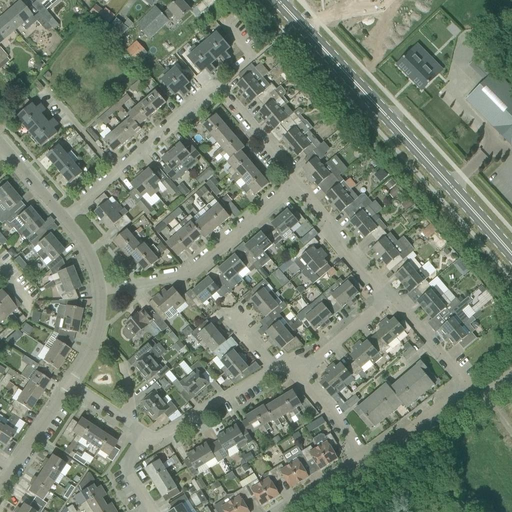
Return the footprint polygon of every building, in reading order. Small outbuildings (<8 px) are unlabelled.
[(36,0),(44,9),(38,13),(47,23),(52,18),(47,12),(60,1),(59,0),(36,0)] [(191,10),(181,0),(178,0),(168,9),(169,9),(163,14),(156,7),(138,25),(149,38),(175,15),(179,21),(191,10)] [(25,31),(36,22),(19,2),(12,9),(2,18),(14,31),(20,25),(25,31)] [(105,28),(112,19),(95,5),(88,14),(105,28)] [(47,23),(38,13),(33,18),(42,28),(42,27),(47,23)] [(0,42),(14,31),(2,18),(0,19),(0,42)] [(129,29),(115,19),(107,30),(118,39),(129,29)] [(209,34),(207,36),(223,55),(224,56),(227,54),(226,52),(230,48),(217,33),(212,37),(209,34)] [(207,41),(202,45),(216,61),(220,57),(221,59),(224,56),(223,55),(207,36),(204,38),(207,41)] [(135,65),(148,53),(137,42),(124,53),(135,65)] [(195,46),(192,48),(208,67),(210,68),(213,66),(211,64),(216,61),(202,45),(198,49),(195,46)] [(415,45),(402,57),(427,85),(441,73),(415,45)] [(210,68),(208,67),(192,48),(190,50),(193,54),(188,58),(201,73),(205,69),(207,71),(210,68)] [(252,64),(238,76),(242,81),(237,85),(240,89),(238,91),(242,96),(264,78),(252,64)] [(169,68),(166,71),(182,90),(183,91),(186,89),(185,87),(189,83),(176,68),(171,72),(169,68)] [(183,91),(182,90),(166,71),(162,73),(165,77),(161,80),(174,96),(179,92),(180,94),(183,91)] [(511,89),(495,72),(467,101),(511,146),(511,89)] [(300,80),(295,74),(290,79),(297,84),(300,80)] [(261,103),(275,91),(277,90),(272,84),(270,85),(264,78),(242,96),(246,100),(248,98),(252,102),(257,98),(261,103)] [(40,92),(43,89),(37,81),(33,84),(40,92)] [(140,81),(135,85),(138,89),(143,85),(140,81)] [(133,93),(138,89),(135,85),(130,89),(133,93)] [(157,111),(166,103),(156,91),(147,99),(157,111)] [(265,123),(286,105),(275,91),(261,103),(265,108),(260,112),(264,117),(262,119),(265,123)] [(430,128),(445,116),(425,93),(416,102),(424,111),(419,115),(430,128)] [(123,99),(119,103),(122,107),(131,99),(128,95),(123,99)] [(157,111),(147,99),(138,107),(148,119),(157,111)] [(317,103),(321,108),(325,105),(320,100),(317,103)] [(114,107),(109,111),(112,115),(122,107),(119,103),(114,107)] [(22,126),(38,112),(40,110),(38,108),(36,109),(34,107),(32,104),(17,117),(23,125),(21,126),(22,126)] [(284,130),(298,118),(294,113),(293,114),(286,105),(287,105),(286,105),(265,123),(269,127),(271,125),(275,129),(280,125),(284,130)] [(148,119),(138,107),(129,115),(141,129),(139,126),(148,119)] [(40,110),(38,112),(22,126),(22,127),(23,125),(29,132),(45,119),(41,115),(43,113),(40,111),(40,110)] [(112,115),(109,111),(100,119),(103,122),(106,126),(111,122),(108,119),(112,115)] [(141,129),(129,115),(128,115),(131,118),(122,125),(132,137),(141,129)] [(203,135),(206,139),(223,123),(221,120),(221,119),(220,120),(216,115),(203,126),(208,132),(203,135)] [(298,118),(284,130),(288,135),(283,139),(287,144),(285,146),(288,150),(309,132),(302,124),(303,123),(298,118)] [(49,124),(45,119),(29,132),(36,139),(34,141),(51,126),(53,125),(50,122),(49,124)] [(217,143),(230,131),(226,127),(227,126),(226,126),(223,123),(206,139),(208,141),(213,138),(217,143)] [(42,147),(57,134),(54,129),(55,128),(53,125),(51,126),(34,141),(35,141),(36,140),(42,147)] [(132,137),(122,125),(113,133),(123,145),(132,137)] [(96,142),(98,141),(100,139),(90,128),(87,132),(94,140),(96,142)] [(215,159),(237,140),(235,137),(235,136),(234,136),(230,131),(217,143),(222,148),(213,156),(215,159)] [(309,132),(288,150),(292,154),(294,152),(298,156),(303,152),(304,154),(307,157),(321,145),(310,131),(309,132)] [(123,145),(113,133),(103,141),(114,153),(123,145)] [(79,144),(84,141),(80,135),(76,138),(79,144)] [(359,138),(359,139),(353,144),(357,148),(363,143),(359,138)] [(218,162),(222,158),(227,154),(231,159),(241,151),(245,148),(240,143),(241,143),(240,142),(240,143),(237,140),(215,159),(218,162)] [(171,151),(183,165),(188,161),(191,164),(200,156),(187,141),(182,146),(180,143),(171,151),(170,149),(169,150),(171,151)] [(305,175),(308,180),(323,167),(318,160),(330,150),(324,142),(321,145),(307,157),(304,160),(308,165),(303,169),(307,173),(305,175)] [(87,153),(91,150),(87,145),(83,148),(87,153)] [(47,156),(55,165),(66,155),(59,146),(56,148),(47,156)] [(91,158),(95,154),(91,150),(87,153),(91,158)] [(169,167),(165,171),(174,182),(178,179),(181,179),(184,176),(184,174),(187,171),(183,165),(171,151),(162,159),(169,167)] [(245,156),(241,151),(231,159),(227,162),(232,168),(227,172),(230,175),(248,159),(245,156),(245,155),(245,156)] [(55,165),(62,175),(74,164),(66,155),(55,165)] [(241,179),(255,167),(251,163),(251,162),(250,162),(248,159),(230,175),(237,183),(241,179)] [(330,161),(323,167),(308,180),(312,184),(314,182),(318,186),(320,184),(325,189),(340,176),(341,174),(330,161)] [(82,174),(74,164),(62,175),(70,184),(82,174)] [(209,167),(205,170),(210,176),(214,173),(209,167)] [(255,167),(241,179),(246,185),(242,188),(244,191),(262,176),(259,173),(259,172),(255,167)] [(143,171),(139,175),(155,195),(159,191),(162,194),(166,189),(172,197),(179,192),(168,179),(162,184),(150,169),(145,173),(143,171)] [(382,169),(378,173),(384,179),(388,176),(382,169)] [(151,198),(155,195),(139,175),(135,178),(136,181),(132,185),(142,198),(147,193),(151,198)] [(256,195),(269,184),(265,179),(265,178),(264,179),(262,176),(244,191),(246,194),(251,190),(256,195)] [(328,202),(331,206),(351,189),(340,176),(325,189),(329,193),(326,196),(328,198),(330,200),(328,202)] [(396,185),(391,180),(385,186),(390,190),(396,185)] [(211,190),(215,187),(210,181),(206,184),(211,190)] [(0,203),(13,192),(6,184),(0,188),(0,203)] [(391,191),(396,196),(402,191),(398,186),(396,188),(396,187),(391,191)] [(190,193),(185,187),(180,192),(185,197),(190,193)] [(221,193),(215,187),(211,190),(217,197),(221,193)] [(351,189),(331,206),(335,211),(337,209),(341,213),(343,211),(347,216),(359,206),(361,204),(368,198),(365,195),(361,195),(358,198),(351,189)] [(12,215),(9,211),(21,201),(13,192),(0,203),(0,223),(1,225),(4,222),(9,218),(12,215)] [(112,198),(109,200),(104,194),(94,202),(99,208),(95,212),(103,222),(120,207),(112,198)] [(232,201),(227,195),(221,201),(225,206),(232,201)] [(359,206),(347,216),(352,221),(350,222),(354,226),(350,229),(354,234),(376,215),(369,207),(372,204),(368,198),(361,204),(359,206)] [(154,211),(144,200),(138,205),(148,217),(154,211)] [(404,203),(408,209),(412,206),(408,200),(404,203)] [(226,207),(231,212),(236,208),(231,202),(226,207)] [(209,204),(207,207),(222,225),(225,222),(230,217),(219,204),(213,209),(209,204)] [(114,226),(120,232),(131,222),(125,215),(128,213),(124,208),(123,210),(120,207),(103,222),(109,230),(114,226)] [(222,225),(207,207),(204,209),(207,214),(202,218),(213,232),(218,228),(219,227),(222,225)] [(15,213),(12,215),(9,218),(4,222),(11,230),(13,228),(17,233),(37,216),(29,208),(18,217),(15,213)] [(177,218),(183,213),(179,208),(173,214),(177,218)] [(288,210),(279,217),(290,230),(299,223),(301,225),(305,221),(297,211),(293,215),(288,210)] [(203,236),(202,236),(205,239),(208,236),(209,236),(213,232),(202,218),(197,223),(190,215),(187,218),(203,236)] [(354,234),(357,238),(361,235),(365,239),(370,234),(374,239),(384,231),(380,226),(377,229),(373,224),(379,219),(376,215),(354,234)] [(23,235),(30,243),(42,233),(39,229),(44,225),(37,216),(17,233),(20,237),(23,235)] [(290,230),(279,217),(271,225),(276,230),(271,234),(279,244),(292,232),(290,230)] [(194,243),(202,236),(203,236),(187,218),(179,225),(183,229),(194,243)] [(431,224),(425,230),(431,236),(437,231),(431,224)] [(127,230),(114,241),(118,246),(118,247),(119,247),(121,250),(143,231),(141,228),(132,236),(127,230)] [(194,243),(183,229),(178,234),(174,229),(171,232),(186,250),(189,247),(190,247),(194,243)] [(314,229),(300,241),(304,246),(318,234),(314,229)] [(36,254),(39,258),(57,243),(49,235),(46,231),(30,244),(34,248),(37,245),(41,250),(36,254)] [(128,258),(131,255),(141,247),(137,242),(141,238),(144,236),(143,231),(121,250),(124,253),(123,253),(124,253),(128,258)] [(384,231),(374,239),(378,244),(373,249),(376,253),(373,256),(376,260),(392,247),(385,238),(387,236),(384,231)] [(183,252),(186,250),(171,232),(168,234),(172,239),(166,244),(178,257),(183,253),(183,252)] [(275,247),(279,244),(271,234),(266,238),(262,232),(253,240),(264,252),(273,245),(275,247)] [(435,244),(441,250),(445,245),(441,240),(440,239),(435,244)] [(266,255),(264,252),(253,240),(245,247),(249,252),(245,256),(253,266),(255,269),(258,272),(258,271),(265,280),(269,277),(262,268),(260,265),(269,258),(266,255)] [(406,258),(411,254),(407,250),(408,249),(404,245),(403,245),(399,241),(397,242),(392,247),(376,260),(380,264),(383,261),(387,266),(385,267),(390,272),(397,266),(406,258)] [(46,266),(50,271),(62,260),(59,256),(64,251),(57,243),(39,258),(43,262),(48,257),(51,262),(46,266)] [(136,260),(138,264),(155,249),(153,246),(149,250),(144,244),(141,247),(131,255),(135,260),(135,261),(136,260)] [(160,253),(165,248),(161,244),(156,248),(160,253)] [(308,266),(324,252),(321,248),(317,251),(313,247),(308,251),(304,247),(292,258),(291,257),(283,265),(287,270),(300,258),(304,261),(308,266)] [(13,259),(17,255),(11,248),(7,252),(13,259)] [(158,252),(155,249),(138,264),(141,266),(140,267),(141,267),(145,272),(158,262),(153,256),(158,252)] [(329,268),(327,265),(328,264),(324,259),(328,256),(324,252),(308,266),(302,272),(303,273),(303,274),(305,278),(308,278),(313,284),(320,279),(318,277),(329,268)] [(234,256),(227,262),(238,275),(242,279),(250,272),(248,270),(253,266),(245,256),(240,260),(236,255),(234,256)] [(406,258),(397,266),(401,270),(395,275),(402,284),(417,272),(406,258)] [(457,270),(464,264),(460,259),(453,265),(457,270)] [(66,270),(62,260),(50,271),(49,271),(51,276),(57,274),(59,279),(53,281),(55,286),(76,277),(72,267),(66,270)] [(223,275),(218,279),(231,294),(233,292),(232,290),(238,285),(233,279),(238,275),(227,262),(218,269),(223,275)] [(428,285),(425,281),(430,277),(422,268),(417,272),(402,284),(410,293),(416,288),(419,292),(428,285)] [(278,278),(283,275),(279,270),(274,274),(278,278)] [(29,278),(34,283),(39,279),(37,276),(33,275),(29,278)] [(336,283),(335,284),(353,305),(358,301),(355,298),(359,294),(358,292),(363,289),(351,275),(347,279),(343,282),(340,279),(335,283),(336,283)] [(80,288),(76,277),(55,286),(59,296),(60,296),(62,301),(78,300),(74,290),(80,288)] [(209,277),(200,285),(211,297),(217,293),(221,297),(222,298),(228,293),(229,295),(231,294),(218,279),(214,283),(209,277)] [(255,311),(275,295),(278,292),(275,289),(274,290),(273,289),(268,294),(264,289),(269,285),(265,280),(252,290),(256,295),(251,300),(253,302),(255,304),(252,306),(255,309),(256,310),(255,311)] [(45,290),(54,287),(52,282),(43,287),(45,290)] [(350,308),(353,305),(335,284),(322,295),(325,298),(333,307),(338,303),(342,308),(347,304),(350,308)] [(207,301),(211,297),(200,285),(192,292),(197,297),(192,301),(195,304),(200,311),(205,307),(203,304),(207,301)] [(429,285),(428,285),(419,292),(423,297),(417,302),(425,311),(443,295),(435,286),(432,289),(429,285)] [(478,290),(482,294),(486,291),(482,286),(478,290)] [(192,301),(186,294),(181,298),(174,289),(168,294),(165,290),(162,292),(177,310),(185,302),(190,308),(195,304),(192,301)] [(0,308),(7,317),(16,308),(9,300),(3,292),(1,291),(0,291),(0,308)] [(158,307),(154,310),(164,322),(168,318),(170,320),(179,312),(177,310),(162,292),(153,300),(158,307)] [(274,301),(278,298),(275,295),(255,311),(256,311),(259,315),(262,313),(265,317),(266,317),(268,316),(271,320),(272,320),(279,314),(287,307),(283,302),(278,306),(274,301)] [(442,319),(464,301),(461,297),(458,299),(457,298),(450,304),(443,295),(425,311),(433,320),(438,315),(442,319)] [(16,308),(17,309),(21,306),(13,296),(9,300),(16,308)] [(469,320),(461,311),(472,302),(468,297),(464,301),(442,319),(446,324),(440,329),(444,333),(441,335),(445,340),(469,320)] [(333,307),(325,298),(321,301),(318,299),(310,306),(313,311),(327,327),(331,323),(328,320),(333,316),(329,311),(333,307)] [(58,305),(56,317),(80,322),(82,309),(77,308),(78,300),(62,301),(59,301),(51,302),(51,305),(58,305)] [(42,302),(36,302),(34,307),(36,312),(42,302)] [(323,330),(327,327),(313,311),(310,306),(296,316),(299,320),(303,325),(307,329),(311,325),(316,330),(320,327),(323,330)] [(137,313),(125,323),(128,327),(124,331),(123,335),(127,339),(131,340),(136,336),(148,326),(153,322),(162,332),(168,327),(156,313),(150,318),(144,310),(139,315),(137,313)] [(31,321),(38,322),(39,312),(32,311),(31,321)] [(283,319),(279,314),(272,320),(271,320),(266,325),(270,329),(266,333),(270,337),(268,339),(271,343),(270,344),(290,327),(287,324),(283,327),(279,322),(283,319)] [(20,324),(26,319),(22,315),(17,320),(20,324)] [(53,333),(57,335),(70,341),(72,333),(77,334),(80,322),(56,317),(53,333)] [(477,339),(472,334),(475,331),(470,325),(476,321),(473,317),(469,320),(445,340),(449,344),(451,342),(455,347),(459,344),(464,350),(477,339)] [(383,322),(396,338),(405,331),(407,334),(412,330),(404,320),(399,324),(394,318),(390,322),(387,319),(383,322)] [(202,347),(222,330),(221,331),(217,327),(215,329),(211,324),(211,325),(207,320),(206,321),(193,332),(191,334),(202,347)] [(382,339),(377,343),(385,352),(390,348),(388,346),(397,338),(396,338),(383,322),(379,326),(382,329),(377,333),(382,339)] [(25,324),(21,330),(30,335),(33,328),(25,324)] [(10,326),(0,334),(0,338),(1,340),(13,330),(10,326)] [(296,338),(294,340),(290,334),(293,331),(290,327),(270,344),(271,344),(272,344),(275,348),(278,346),(281,350),(283,349),(287,354),(293,351),(303,346),(303,345),(296,338)] [(222,331),(222,330),(202,347),(205,351),(209,347),(217,357),(226,349),(223,345),(226,342),(222,337),(225,335),(222,332),(221,331),(222,331)] [(50,337),(43,347),(63,360),(70,350),(66,347),(70,341),(57,335),(54,340),(50,337)] [(13,344),(8,338),(5,341),(10,347),(13,344)] [(424,345),(420,340),(415,345),(419,349),(424,345)] [(133,365),(140,374),(156,361),(160,357),(153,348),(157,345),(153,341),(136,355),(140,360),(133,365)] [(179,352),(184,347),(179,341),(174,346),(179,352)] [(381,356),(385,352),(377,343),(372,347),(368,341),(363,345),(360,341),(356,345),(369,361),(373,365),(382,358),(381,356)] [(355,361),(350,365),(361,378),(362,379),(367,376),(361,368),(369,361),(356,345),(352,348),(355,352),(350,356),(355,361)] [(57,371),(63,360),(43,347),(37,357),(41,360),(38,365),(49,373),(53,368),(57,371)] [(412,348),(408,352),(402,356),(406,361),(416,352),(412,348)] [(221,370),(224,373),(244,357),(244,356),(244,357),(240,353),(237,355),(236,354),(233,350),(230,353),(226,349),(217,357),(225,366),(221,370)] [(244,357),(224,373),(235,386),(252,375),(247,369),(249,368),(245,364),(247,362),(244,358),(244,357)] [(168,364),(163,369),(156,361),(140,374),(148,382),(157,375),(160,379),(172,369),(168,364)] [(188,376),(201,392),(210,384),(202,375),(207,371),(198,361),(190,368),(193,372),(188,376)] [(421,361),(417,365),(392,386),(409,407),(412,404),(410,402),(414,399),(416,401),(415,399),(418,396),(420,398),(430,389),(429,387),(432,384),(434,386),(435,385),(433,383),(437,380),(421,361)] [(20,376),(29,382),(43,391),(50,381),(46,378),(49,373),(51,375),(51,374),(49,373),(38,365),(32,362),(29,367),(27,366),(20,376)] [(334,364),(329,368),(347,388),(346,387),(355,380),(356,382),(361,378),(350,365),(346,369),(341,364),(337,368),(334,364)] [(347,388),(329,368),(325,371),(328,375),(324,378),(325,379),(320,383),(332,398),(337,393),(334,391),(338,387),(342,392),(347,388)] [(3,379),(9,383),(12,378),(6,374),(3,379)] [(185,390),(193,399),(201,392),(188,376),(180,383),(177,380),(172,384),(181,394),(185,390)] [(9,383),(3,379),(0,383),(0,384),(5,388),(9,383)] [(29,382),(23,392),(36,401),(43,391),(29,382)] [(388,382),(358,407),(354,410),(370,429),(374,426),(375,428),(376,427),(374,425),(378,422),(379,424),(390,415),(388,413),(392,410),(393,412),(394,412),(392,410),(396,407),(397,408),(402,404),(406,409),(409,407),(392,386),(388,382)] [(140,404),(148,413),(163,400),(156,391),(159,388),(155,383),(145,392),(149,396),(140,404)] [(293,391),(284,396),(296,416),(299,421),(302,426),(308,423),(303,416),(301,417),(296,408),(302,405),(293,391)] [(10,406),(13,408),(22,414),(26,409),(30,412),(36,401),(23,392),(16,402),(14,401),(10,406)] [(350,409),(360,400),(356,395),(346,404),(350,409)] [(296,416),(284,396),(275,402),(283,416),(288,413),(292,418),(296,416)] [(168,418),(177,410),(171,401),(167,404),(163,400),(148,413),(155,421),(164,414),(168,418)] [(275,402),(265,407),(273,420),(277,427),(281,425),(278,420),(283,416),(275,402)] [(273,420),(265,407),(264,406),(255,411),(267,431),(271,429),(267,423),(273,420)] [(10,414),(12,415),(8,422),(8,421),(5,426),(0,433),(0,442),(6,447),(15,433),(12,431),(19,420),(21,421),(24,415),(22,414),(13,408),(10,414)] [(267,431),(255,411),(245,417),(247,420),(242,423),(244,426),(249,434),(249,435),(258,429),(262,437),(268,434),(267,431)] [(324,424),(320,418),(316,421),(319,427),(324,424)] [(77,444),(81,438),(91,422),(87,419),(86,422),(80,419),(77,424),(72,420),(65,431),(70,434),(72,432),(76,435),(72,441),(77,444)] [(95,425),(91,422),(81,438),(90,444),(99,431),(94,427),(95,425)] [(239,450),(253,441),(249,435),(249,434),(244,426),(243,426),(245,428),(240,431),(237,425),(227,431),(236,446),(239,450)] [(104,434),(99,431),(90,444),(99,450),(109,434),(105,431),(104,434)] [(214,444),(223,460),(229,457),(226,452),(236,446),(227,431),(217,437),(220,443),(215,446),(214,444)] [(296,443),(300,441),(301,436),(298,432),(292,436),(296,443)] [(114,437),(109,434),(99,450),(108,456),(106,459),(112,462),(116,456),(119,451),(114,448),(117,443),(112,439),(114,437)] [(319,447),(318,447),(327,461),(329,465),(338,459),(332,448),(337,445),(330,434),(326,437),(325,435),(321,434),(314,439),(319,447)] [(278,436),(272,439),(276,445),(282,442),(278,436)] [(218,463),(223,460),(214,444),(215,446),(210,449),(207,443),(197,449),(206,464),(215,458),(218,463)] [(311,446),(301,452),(308,463),(313,459),(320,470),(329,465),(327,461),(318,447),(314,450),(311,446)] [(184,462),(194,478),(209,469),(206,464),(197,449),(187,455),(190,461),(186,464),(184,462)] [(300,483),(309,477),(302,466),(308,463),(301,452),(287,461),(289,465),(297,479),(300,483)] [(43,463),(59,474),(66,464),(68,466),(72,461),(61,453),(57,459),(52,455),(49,461),(46,459),(43,463)] [(150,479),(165,470),(162,465),(156,455),(145,462),(148,467),(145,469),(151,478),(150,479)] [(165,470),(175,463),(172,458),(162,465),(165,470)] [(40,474),(53,483),(59,474),(43,463),(41,467),(43,469),(40,474)] [(250,469),(247,464),(242,467),(245,472),(250,469)] [(300,483),(297,479),(289,465),(284,469),(282,464),(272,470),(279,481),(284,477),(291,488),(300,483)] [(152,479),(157,488),(171,479),(165,470),(150,479),(151,479),(152,479)] [(271,501),(280,495),(273,484),(279,481),(272,470),(262,476),(265,481),(260,483),(260,484),(269,498),(271,501)] [(85,501),(103,491),(100,486),(95,489),(93,486),(94,485),(93,482),(94,481),(89,474),(87,473),(77,488),(80,493),(85,501)] [(53,483),(40,474),(37,479),(34,477),(31,481),(48,492),(53,483)] [(242,487),(257,479),(255,474),(240,482),(242,487)] [(177,488),(171,479),(157,488),(163,497),(167,495),(170,500),(180,493),(177,488)] [(253,482),(243,488),(250,499),(255,496),(262,506),(271,501),(269,498),(260,484),(260,483),(258,479),(253,482)] [(48,492),(31,481),(29,485),(31,487),(28,492),(35,497),(32,502),(43,509),(46,504),(41,501),(48,492)] [(219,488),(215,483),(210,486),(214,492),(219,488)] [(198,492),(201,490),(198,485),(194,487),(190,490),(193,495),(198,492)] [(227,495),(231,502),(237,511),(249,511),(244,502),(250,499),(243,488),(233,494),(227,495)] [(85,501),(91,510),(103,502),(101,499),(106,496),(103,491),(85,501)] [(203,494),(198,497),(202,505),(208,502),(203,494)] [(173,510),(169,511),(186,511),(182,504),(188,501),(185,495),(170,505),(173,510)] [(237,511),(231,502),(226,505),(223,500),(214,507),(216,511),(237,511)] [(41,511),(43,509),(32,502),(28,507),(23,504),(20,509),(17,508),(15,511),(41,511)] [(106,506),(103,502),(91,510),(91,511),(107,511),(113,508),(110,503),(106,506)]
